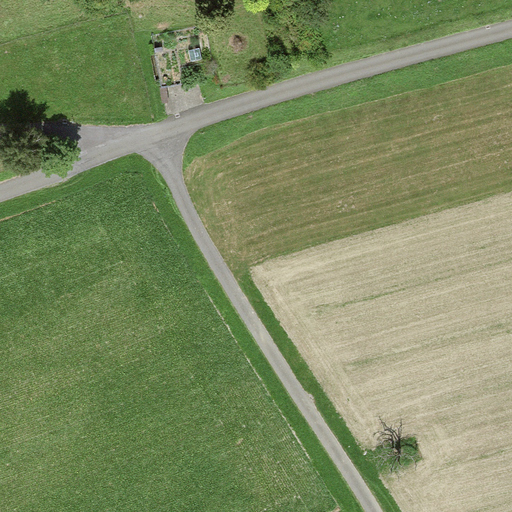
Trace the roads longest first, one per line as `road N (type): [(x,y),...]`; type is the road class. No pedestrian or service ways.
road 1 (track): [(161,137),(199,232),(374,511)]
road 2 (unclassified): [(161,137),(511,40)]
road 3 (unclassified): [(0,192),(161,137)]
road 4 (unclassified): [(0,133),(161,137)]
